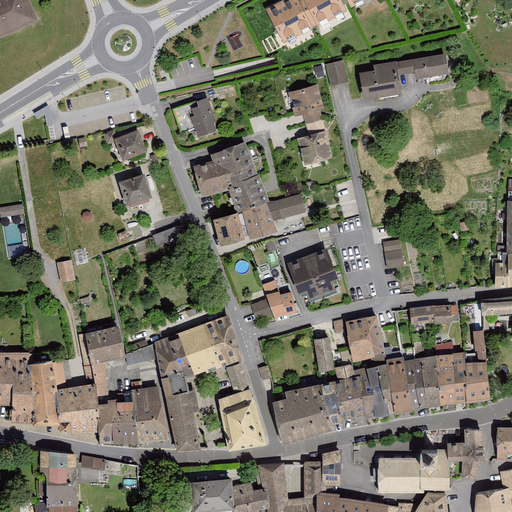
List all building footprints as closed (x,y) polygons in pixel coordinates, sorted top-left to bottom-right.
[(29,0),(0,0),(0,37),(38,20),(29,0)] [(297,0),(282,0),(265,9),(285,49),(315,33),(297,0)] [(341,0),(304,0),(320,29),(349,14),(341,0)] [(375,70),(361,72),(365,99),(402,94),(399,75),(416,72),(416,79),(450,74),(447,54),(374,65),(375,70)] [(344,61),(327,64),(331,85),(348,81),(344,61)] [(318,86),(290,93),(296,115),(304,113),(310,136),(299,139),(305,165),(333,158),(321,110),(324,109),(318,86)] [(209,98),(173,109),(181,134),(197,129),(199,138),(218,132),(215,123),(219,122),(214,107),(212,108),(209,98)] [(139,131),(116,139),(124,160),(146,152),(139,131)] [(213,161),(195,167),(204,197),(231,190),(240,211),(242,211),(268,201),(245,143),(212,155),(213,161)] [(145,175),(120,183),(127,205),(152,198),(145,175)] [(499,262),(497,263),(496,286),(511,285),(511,188),(508,189),(508,252),(499,252),(499,262)] [(303,193),(242,211),(249,238),(277,230),(274,220),(308,211),(303,193)] [(0,217),(23,212),(20,202),(0,206),(0,217)] [(240,211),(214,218),(219,240),(245,234),(240,211)] [(152,234),(156,246),(187,235),(182,223),(152,234)] [(383,240),(385,267),(403,265),(401,239),(383,240)] [(328,250),(289,264),(300,294),(308,292),(311,300),(336,290),(333,281),(338,279),(328,250)] [(70,258),(57,261),(61,281),(75,278),(70,258)] [(265,290),(277,286),(274,279),(263,283),(265,290)] [(282,286),(267,291),(275,316),(297,309),(292,292),(284,294),(282,286)] [(511,298),(482,300),(484,331),(485,333),(490,333),(489,316),(511,314),(511,298)] [(407,323),(449,322),(449,305),(407,306),(407,323)] [(377,315),(347,321),(354,361),(371,359),(386,356),(377,315)] [(186,377),(243,359),(229,316),(168,338),(186,377)] [(0,405),(13,406),(12,422),(61,426),(60,430),(100,433),(101,444),(170,439),(159,387),(132,391),(133,401),(110,400),(106,361),(126,357),(119,326),(86,333),(95,384),(69,388),(68,379),(72,379),(69,361),(54,363),(53,355),(0,354),(0,405)] [(469,402),(491,400),(489,362),(487,362),(485,333),(484,331),(476,331),(479,363),(466,363),(469,402)] [(330,337),(315,339),(320,371),(334,369),(330,337)] [(168,338),(156,343),(156,344),(159,358),(166,396),(188,391),(186,377),(168,338)] [(453,342),(435,342),(435,352),(453,351),(453,342)] [(156,344),(127,355),(129,365),(159,358),(156,344)] [(466,353),(454,354),(456,404),(469,402),(466,353)] [(454,354),(422,358),(429,407),(456,404),(454,354)] [(354,370),(355,376),(359,376),(369,375),(376,418),(388,416),(388,414),(379,366),(388,365),(386,356),(371,359),(373,367),(354,370)] [(404,356),(388,359),(388,365),(397,413),(414,410),(404,356)] [(429,407),(422,358),(405,361),(414,410),(429,407)] [(268,443),(242,364),(228,368),(236,393),(224,398),(234,450),(268,443)] [(353,365),(337,368),(339,380),(336,380),(345,422),(367,418),(359,376),(355,376),(354,370),(353,365)] [(388,365),(379,366),(388,414),(397,413),(388,365)] [(369,375),(359,376),(367,420),(376,418),(369,375)] [(332,424),(345,422),(336,380),(319,384),(332,424)] [(288,398),(274,402),(283,443),(334,431),(332,424),(319,384),(286,390),(288,398)] [(166,396),(178,449),(200,448),(188,391),(166,396)] [(511,428),(499,428),(498,460),(511,460),(511,428)] [(482,430),(466,429),(466,442),(449,443),(449,449),(449,460),(463,460),(463,478),(476,479),(485,459),(485,446),(482,430)] [(418,456),(380,456),(380,493),(422,493),(422,488),(449,488),(449,460),(449,449),(418,449),(418,456)] [(78,511),(77,454),(41,451),(41,471),(47,472),(47,511),(78,511)] [(341,486),(341,451),(322,452),(322,461),(322,486),(341,486)] [(106,461),(83,456),(82,467),(106,470),(106,461)] [(322,461),(305,461),(306,493),(322,493),(322,461)] [(284,463),(259,464),(264,492),(267,491),(270,508),(270,511),(318,511),(317,498),(289,499),(284,463)] [(511,470),(501,472),(504,489),(478,494),(476,511),(448,511),(446,495),(428,492),(419,507),(411,504),(411,511),(511,511),(511,497),(511,490),(511,489),(511,470)] [(232,478),(191,482),(194,511),(235,508),(233,486),(232,478)] [(254,493),(252,482),(233,486),(235,508),(235,511),(248,511),(270,508),(267,491),(264,492),(254,493)] [(388,511),(389,505),(340,498),(340,493),(322,493),(317,493),(318,511),(388,511)]
